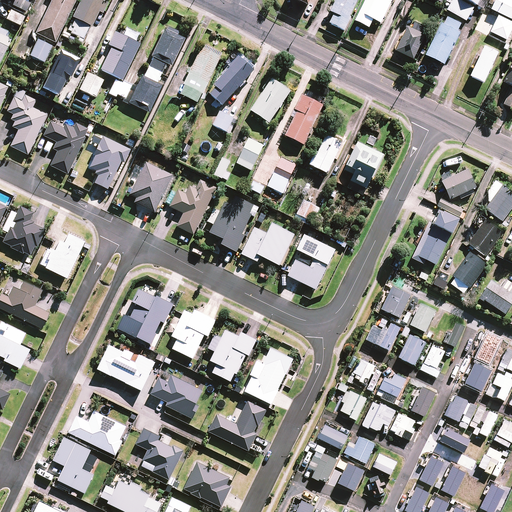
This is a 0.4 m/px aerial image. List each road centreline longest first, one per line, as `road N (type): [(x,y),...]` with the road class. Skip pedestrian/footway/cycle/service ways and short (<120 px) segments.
road 1 (residential): [(435,114),(345,302),(321,321)]
road 2 (residential): [(234,14),(435,114)]
road 3 (residential): [(253,511),(318,377),(321,321)]
road 4 (residential): [(321,321),(272,307),(141,238)]
road 5 (residential): [(141,238),(72,374)]
road 6 (residential): [(52,362),(118,225)]
road 7 (residential): [(118,225),(0,171)]
